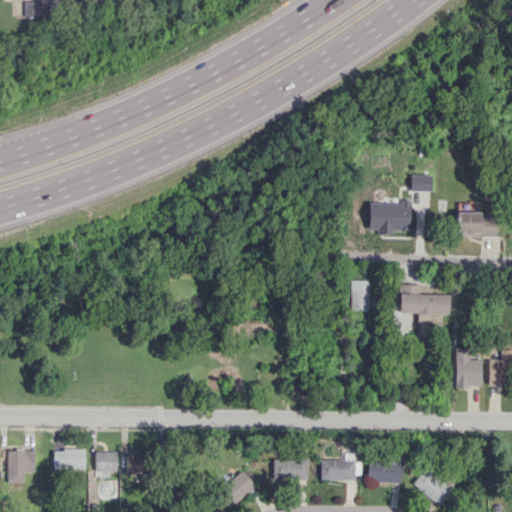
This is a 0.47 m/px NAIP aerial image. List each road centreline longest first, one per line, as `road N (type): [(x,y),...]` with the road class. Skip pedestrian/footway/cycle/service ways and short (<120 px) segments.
road 1 (residential): [(0,416),(511,424)]
road 2 (motorway): [(0,206),(212,124),(409,0)]
road 3 (motorway): [(330,0),(189,84),(0,159)]
road 4 (residential): [(511,263),(325,256)]
